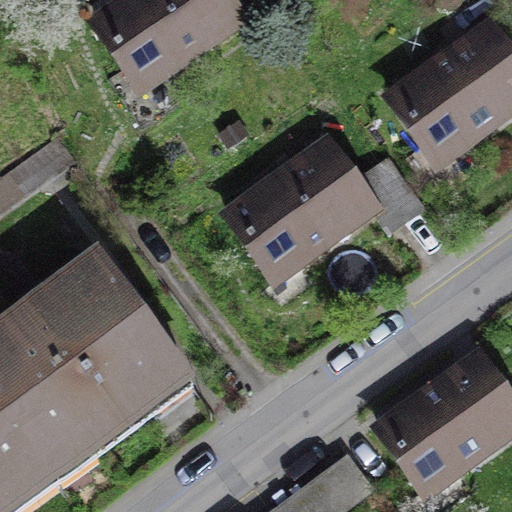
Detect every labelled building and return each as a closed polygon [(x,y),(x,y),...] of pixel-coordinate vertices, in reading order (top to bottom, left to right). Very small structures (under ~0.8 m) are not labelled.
[(267,37),(243,0),(136,0),(96,26),(150,111),(267,37)] [(511,142),(511,28),(404,100),(457,179),(511,142)] [(400,210),(350,145),(255,218),(305,283),(400,210)] [(56,163),(0,205),(0,239),(73,185),(56,163)] [(0,511),(74,511),(229,393),(125,260),(59,312),(0,356),(0,511)] [(511,452),(511,386),(494,364),(397,441),(447,504),(511,452)] [(371,511),(383,504),(358,471),(304,511),(371,511)]
